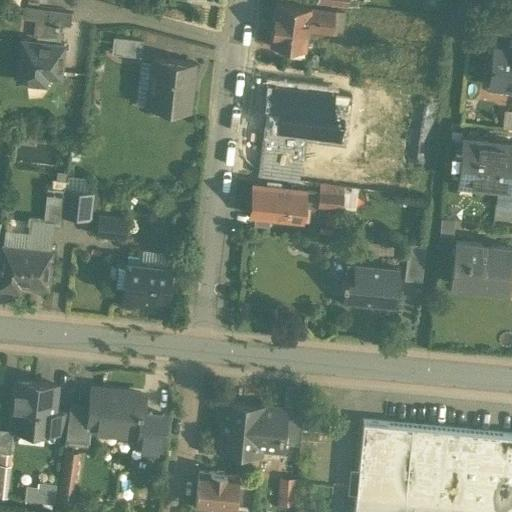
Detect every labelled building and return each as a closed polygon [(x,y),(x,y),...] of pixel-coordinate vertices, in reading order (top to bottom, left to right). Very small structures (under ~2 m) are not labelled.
[(311,6),(275,1),(270,43),(306,48),(308,28),(311,6)] [(343,10),(311,6),(308,28),(340,32),(343,10)] [(71,11),(48,8),(47,22),(54,23),(54,26),(60,26),(61,24),(70,25),(71,11)] [(143,37),(114,35),(113,52),(141,55),(143,37)] [(62,44),(21,39),(17,79),(44,82),(45,74),(59,75),(62,44)] [(511,44),(492,43),(489,79),(511,81),(511,44)] [(194,60),(154,55),(149,103),(189,108),(194,60)] [(269,82),(263,128),(303,133),(340,137),(346,92),(269,82)] [(303,133),(263,128),(257,173),(298,178),(303,133)] [(511,141),(463,137),(459,177),(511,182),(511,141)] [(328,183),(327,192),(318,191),(316,205),(340,209),(343,185),(328,183)] [(306,191),(253,184),(250,213),(302,219),(306,191)] [(63,199),(47,197),(45,221),(61,223),(63,199)] [(125,218),(97,214),(95,231),(123,234),(125,218)] [(511,245),(455,239),(450,282),(472,285),(472,279),(504,283),(503,288),(506,289),(508,266),(511,245)] [(425,243),(409,242),(405,277),(421,279),(425,243)] [(48,249),(2,244),(0,260),(0,287),(18,289),(18,282),(44,285),(48,249)] [(167,256),(142,253),(141,262),(117,259),(114,282),(122,283),(120,297),(150,301),(149,303),(166,305),(171,261),(167,256)] [(397,268),(353,264),(352,278),(342,277),(341,286),(343,287),(342,301),(393,305),(397,268)] [(511,266),(508,266),(506,289),(503,288),(502,295),(511,296),(511,266)] [(56,383),(16,379),(15,390),(16,390),(14,404),(13,404),(11,426),(51,430),(56,383)] [(144,393),(92,387),(89,413),(87,427),(89,427),(139,433),(144,393)] [(282,407),(224,401),(219,447),(257,451),(259,433),(276,435),(275,438),(275,439),(276,440),(277,441),(281,441),(284,407),(282,407)] [(302,405),(283,403),(282,407),(284,407),(281,441),(299,444),(300,437),(302,414),(302,405)] [(89,413),(69,410),(65,437),(87,440),(89,427),(87,427),(89,413)] [(325,415),(302,414),(300,437),(323,439),(325,415)] [(511,511),(511,432),(362,419),(353,511),(511,511)] [(12,430),(0,428),(0,452),(10,453),(12,430)] [(137,460),(101,455),(100,462),(96,488),(96,494),(131,499),(137,460)] [(100,462),(76,458),(73,485),(96,488),(100,462)] [(238,472),(197,468),(194,503),(211,505),(233,507),(234,508),(234,505),(238,472)] [(280,501),(299,501),(299,473),(281,473),(280,501)]
